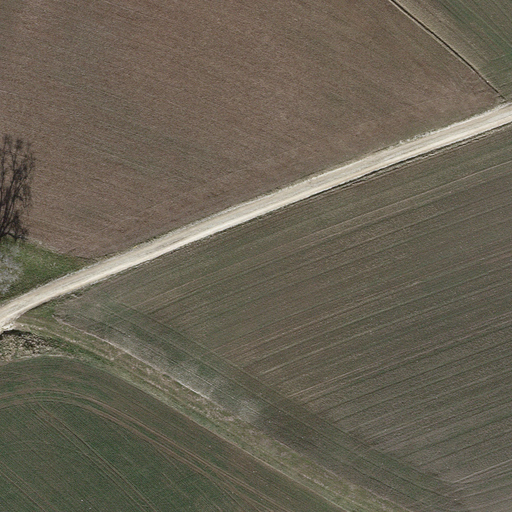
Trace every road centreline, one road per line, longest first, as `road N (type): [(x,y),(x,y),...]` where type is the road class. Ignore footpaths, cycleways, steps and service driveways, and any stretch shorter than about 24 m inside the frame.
road 1 (track): [(511,113),(271,202),(0,316)]
road 2 (track): [(11,311),(114,351),(393,511)]
